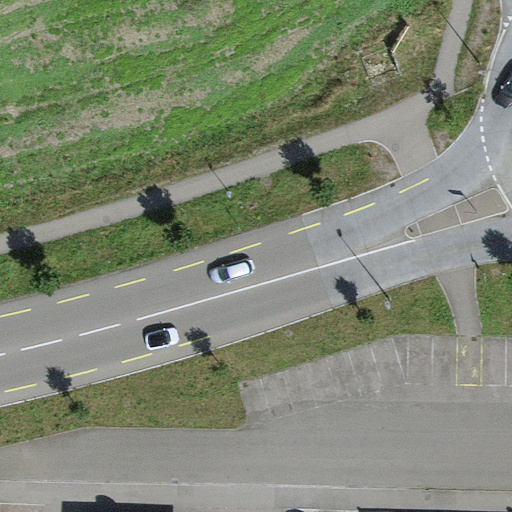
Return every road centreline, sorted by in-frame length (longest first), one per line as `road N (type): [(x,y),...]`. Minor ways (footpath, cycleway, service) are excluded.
road 1 (primary): [(0,353),(303,269)]
road 2 (primary): [(511,110),(482,155),(303,269)]
road 3 (primary): [(303,269),(511,234)]
